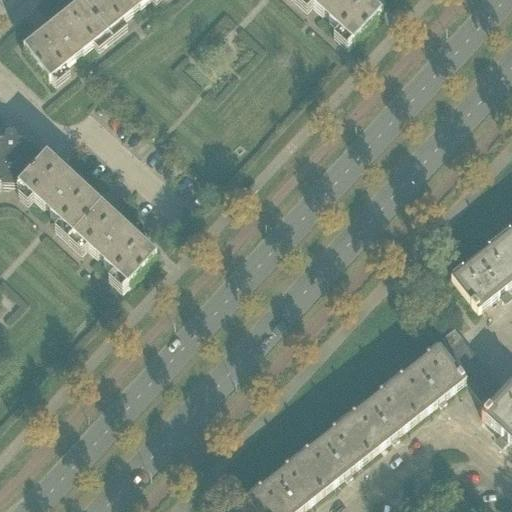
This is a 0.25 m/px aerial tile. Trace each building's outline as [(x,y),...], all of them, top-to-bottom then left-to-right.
[(157,0),(92,0),(83,8),(84,10),(108,40),(110,43),(111,42),(108,39),(123,28),(133,19),(132,17),(138,12),(140,14),(151,5),(157,0)] [(358,0),(299,0),(311,11),(312,12),(321,20),(322,21),(323,20),(324,19),(330,25),(329,26),(328,27),(329,27),(339,36),(339,37),(352,49),(353,49),(380,20),(358,0)] [(94,50),(108,40),(84,10),(83,8),(82,8),(69,19),(68,19),(54,30),(53,31),(40,42),(39,42),(25,53),(25,54),(50,85),(51,85),(65,74),(65,73),(75,65),(76,65),(75,64),(74,63),(81,57),(82,59),(83,59),(84,59),(93,51),(94,50)] [(43,165),(24,148),(21,152),(15,151),(16,141),(13,138),(8,138),(5,140),(5,145),(5,151),(0,150),(0,188),(5,185),(13,185),(18,190),(19,191),(43,165)] [(89,202),(86,199),(74,188),(46,162),(43,165),(19,191),(17,194),(18,195),(20,192),(33,205),(43,214),(45,212),(52,218),(50,220),(60,229),(73,242),(70,244),(71,245),(101,212),(89,202)] [(111,222),(109,220),(101,212),(71,245),(74,242),(87,255),(97,264),(99,262),(105,268),(103,270),(114,279),(127,292),(128,292),(155,263),(151,259),(127,237),(111,222)] [(511,236),(499,246),(511,262),(511,236)] [(511,291),(511,262),(499,246),(451,284),(478,318),(498,302),(502,306),(505,303),(509,300),(506,296),(511,291)] [(439,344),(444,350),(447,354),(462,342),(454,332),(439,344)] [(444,350),(439,353),(450,367),(469,352),(462,342),(447,354),(444,350)] [(469,352),(450,367),(458,377),(477,361),(469,352)] [(439,353),(391,391),(418,424),(442,405),(466,387),(465,386),(458,377),(450,367),(439,353)] [(477,361),(458,377),(465,386),(485,371),(477,361)] [(485,371),(465,386),(466,387),(473,396),(492,381),(485,371)] [(492,381),(473,396),(480,405),(500,390),(492,381)] [(391,391),(344,428),(370,461),(394,443),(418,424),(391,391)] [(508,446),(511,450),(511,392),(510,391),(482,422),(501,440),(497,444),(500,447),(504,450),(508,446)] [(344,428),(297,465),(323,498),(347,480),(370,461),(344,428)] [(305,511),(323,498),(297,465),(250,502),(257,511),(305,511)]
